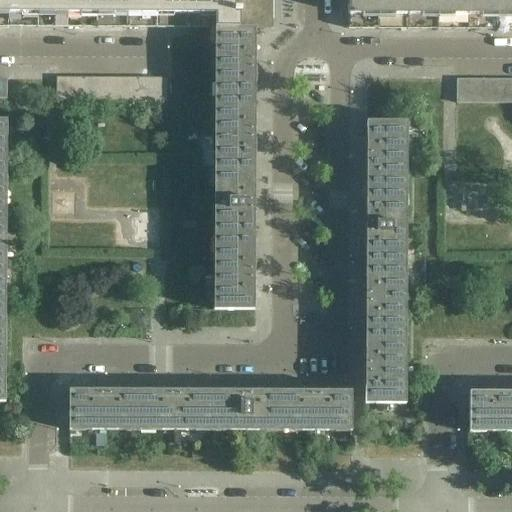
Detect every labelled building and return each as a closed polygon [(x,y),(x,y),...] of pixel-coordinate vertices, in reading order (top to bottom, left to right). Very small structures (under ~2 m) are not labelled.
[(0,0),(0,27),(215,29),(215,0),(0,0)] [(272,29),(272,0),(215,0),(215,29),(255,29),(272,29)] [(511,0),(347,0),(348,29),(511,30),(511,0)] [(255,29),(215,29),(215,65),(214,311),(254,311),(255,29)] [(71,102),(71,78),(56,78),(56,102),(71,102)] [(84,102),(84,78),(71,78),(71,102),(84,102)] [(98,102),(98,78),(84,78),(84,102),(98,102)] [(111,102),(111,78),(98,78),(98,102),(111,102)] [(125,102),(125,78),(111,78),(111,102),(125,102)] [(138,102),(138,78),(125,78),(125,102),(138,102)] [(152,102),(152,78),(138,78),(138,102),(152,102)] [(166,102),(166,86),(166,78),(152,78),(152,102),(166,102)] [(471,104),(471,80),(456,80),(456,104),(471,104)] [(484,104),(484,80),(471,80),(471,104),(484,104)] [(498,104),(498,80),(484,80),(484,104),(498,104)] [(511,104),(511,80),(498,80),(498,104),(511,104)] [(405,404),(406,229),(407,123),(367,123),(365,404),(405,404)] [(351,432),(351,392),(69,391),(69,431),(351,432)] [(511,432),(511,392),(469,393),(469,433),(511,432)]
